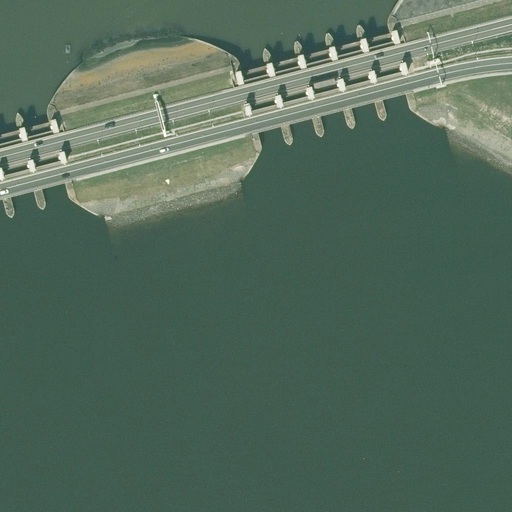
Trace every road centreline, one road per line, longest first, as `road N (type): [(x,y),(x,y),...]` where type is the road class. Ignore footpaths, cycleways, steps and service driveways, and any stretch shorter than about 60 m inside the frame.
road 1 (motorway): [(511,24),(0,158)]
road 2 (motorway): [(0,189),(441,74),(511,63)]
